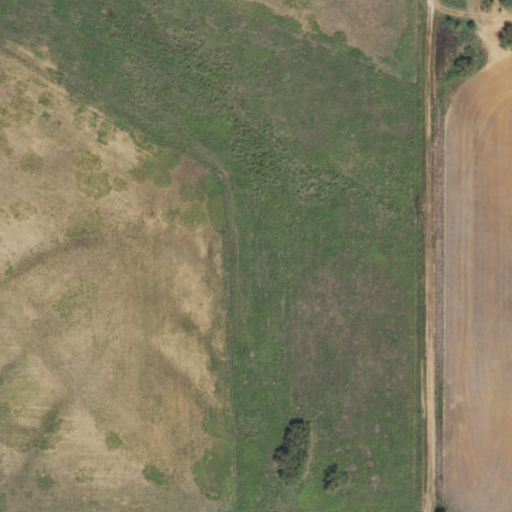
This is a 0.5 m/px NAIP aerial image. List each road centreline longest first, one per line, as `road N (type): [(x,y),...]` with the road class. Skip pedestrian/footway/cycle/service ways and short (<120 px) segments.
road 1 (residential): [(234,511),(232,458),(247,422),(241,274),(221,253),(93,238),(36,156),(0,130)]
road 2 (residential): [(428,511),(432,0)]
